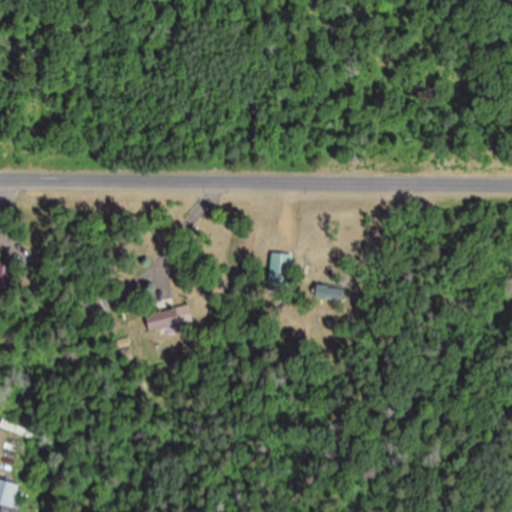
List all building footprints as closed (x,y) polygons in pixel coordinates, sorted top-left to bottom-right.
[(292,289),(295,255),(275,253),(271,287),(292,289)] [(0,286),(16,286),(16,261),(0,261),(0,286)] [(318,299),(346,299),(346,287),(318,287),(318,299)] [(89,323),(108,313),(99,295),(80,304),(89,323)] [(195,322),(191,305),(148,317),(153,334),(195,322)] [(0,503),(3,505),(1,511),(23,511),(24,510),(16,509),(22,484),(0,478),(0,503)]
